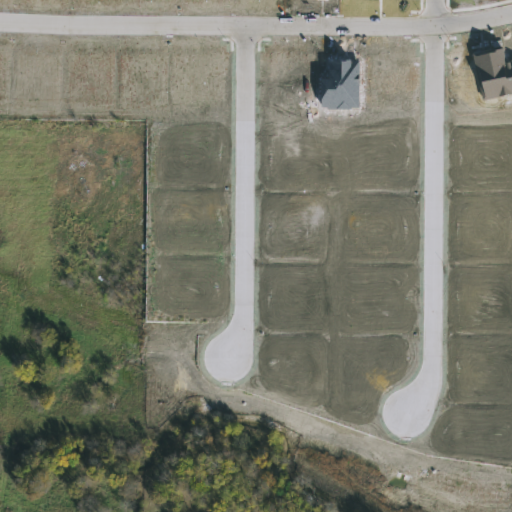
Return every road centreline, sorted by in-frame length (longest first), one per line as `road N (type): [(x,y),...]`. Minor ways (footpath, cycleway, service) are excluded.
road 1 (residential): [(511,14),(392,29),(0,22)]
road 2 (residential): [(437,0),(433,361),(429,383),(406,415)]
road 3 (residential): [(228,357),(245,303),(246,27)]
